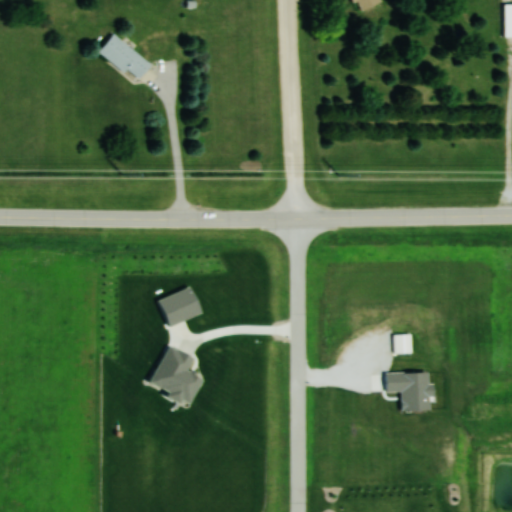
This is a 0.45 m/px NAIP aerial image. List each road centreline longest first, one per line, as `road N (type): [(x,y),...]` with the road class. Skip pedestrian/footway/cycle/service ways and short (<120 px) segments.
road 1 (tertiary): [(511,215),(0,215)]
road 2 (residential): [(297,511),(298,219)]
road 3 (residential): [(298,219),(287,0)]
